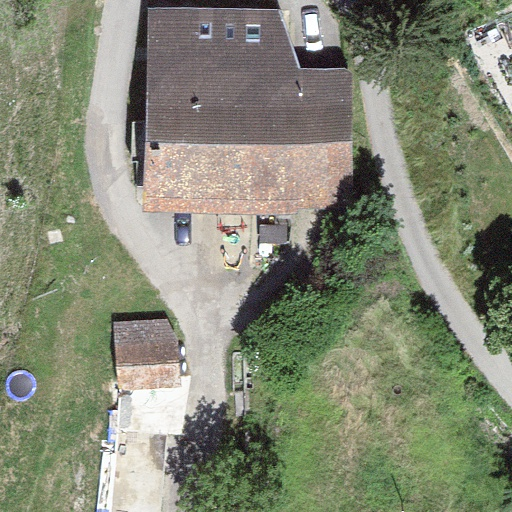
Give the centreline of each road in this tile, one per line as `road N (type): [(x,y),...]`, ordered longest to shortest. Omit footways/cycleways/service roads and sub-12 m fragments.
road 1 (track): [(195,511),(207,336),(105,176),(134,0)]
road 2 (track): [(357,0),(401,204),(481,350),(511,386)]
